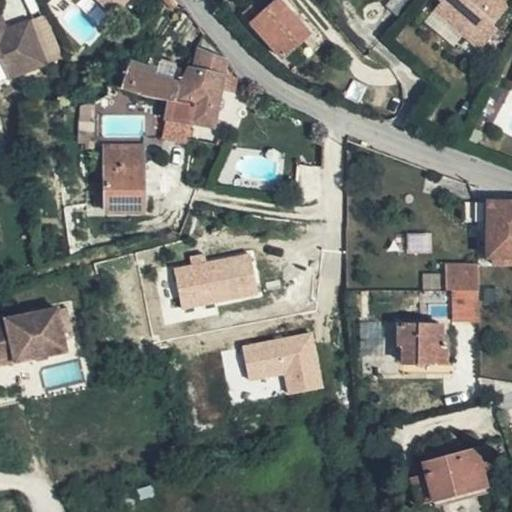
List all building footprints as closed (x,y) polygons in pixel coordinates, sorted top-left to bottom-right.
[(255,0),(246,7),(285,53),(315,29),(289,0),(255,0)] [(394,0),(404,9),(411,0),(394,0)] [(456,2),(454,0),(438,0),(437,1),(480,41),(484,43),(490,37),(489,36),(465,10),(456,2)] [(511,0),(454,0),(456,2),(465,10),(489,36),(500,23),(496,19),(511,0)] [(7,10),(0,12),(0,24),(1,28),(12,24),(7,10)] [(1,28),(0,24),(0,58),(7,55),(15,74),(53,59),(35,15),(12,24),(1,28)] [(193,110),(190,125),(212,126),(226,60),(198,52),(194,69),(185,66),(178,81),(177,83),(172,106),(193,110)] [(131,59),(129,67),(145,71),(147,63),(131,59)] [(168,105),(172,106),(177,83),(178,81),(172,79),(177,65),(158,60),(157,65),(155,74),(145,71),(129,67),(125,80),(122,92),(137,97),(150,101),(164,104),(168,105)] [(147,63),(145,71),(155,74),(157,65),(147,63)] [(106,80),(105,86),(117,91),(122,92),(125,80),(109,75),(106,80)] [(166,121),(190,125),(193,110),(172,106),(168,105),(166,121)] [(187,138),(190,125),(166,121),(163,133),(187,138)] [(218,139),(226,143),(231,130),(223,126),(218,139)] [(143,167),(143,157),(105,151),(104,154),(105,213),(143,213),(142,189),(143,167)] [(143,167),(142,189),(159,189),(158,167),(143,167)] [(511,204),(493,205),(492,218),(487,218),(487,227),(492,228),(492,259),(495,259),(495,265),(503,265),(503,258),(511,257),(511,204)] [(251,251),(178,265),(186,305),(259,291),(251,251)] [(481,270),(480,263),(446,263),(448,289),(454,289),(481,289),(481,270)] [(481,289),(454,289),(456,324),(483,323),(481,289)] [(0,332),(23,329),(26,350),(85,339),(78,297),(0,311),(0,332)] [(401,365),(397,317),(361,319),(365,368),(401,365)] [(442,329),(402,328),(400,349),(405,349),(404,367),(446,368),(448,347),(441,346),(442,329)] [(23,329),(0,332),(0,354),(26,350),(23,329)] [(315,330),(246,344),(253,376),(288,369),(293,394),(328,387),(315,330)] [(437,444),(476,435),(474,428),(436,438),(437,444)] [(505,428),(493,431),(499,455),(511,451),(505,428)] [(493,431),(476,435),(437,444),(441,458),(426,464),(432,488),(503,470),(499,455),(493,431)] [(208,452),(191,456),(196,475),(214,471),(208,452)]
